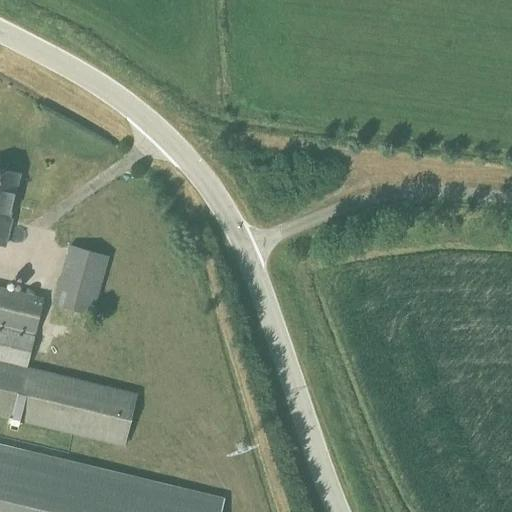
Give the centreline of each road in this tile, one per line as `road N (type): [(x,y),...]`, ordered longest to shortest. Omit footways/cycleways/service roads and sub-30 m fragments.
road 1 (unclassified): [(246,247),(189,166),(129,108),(0,40)]
road 2 (unclassified): [(337,511),(246,247)]
road 3 (unclassified): [(246,247),(355,205),(429,191),(511,196)]
